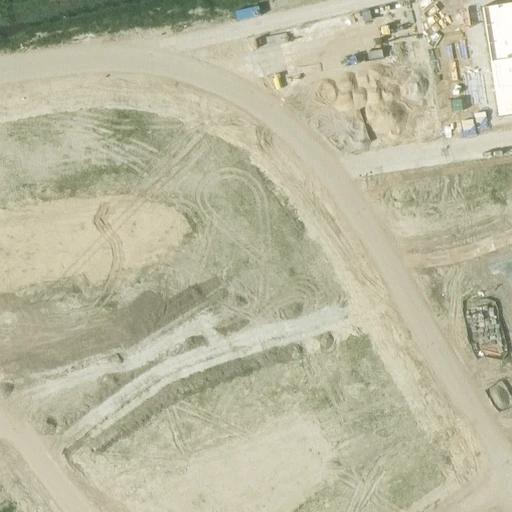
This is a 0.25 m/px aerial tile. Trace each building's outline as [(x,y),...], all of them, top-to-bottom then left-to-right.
[(511,4),(479,10),(496,119),(511,116),(511,4)] [(106,121),(103,157),(125,159),(128,119),(113,118),(113,121),(106,121)] [(69,143),(67,168),(81,169),(82,160),(103,161),(103,157),(106,121),(84,119),(82,144),(69,143)] [(128,119),(125,159),(147,161),(149,124),(142,123),(142,120),(128,119)] [(147,161),(146,165),(167,166),(167,176),(181,177),(183,151),(170,150),(172,126),(149,124),(147,161)] [(40,128),(18,132),(24,168),(24,172),(45,168),(47,178),(61,175),(57,150),(44,152),(40,128)] [(10,130),(0,131),(0,157),(2,172),(24,168),(18,132),(11,133),(10,130)] [(205,164),(187,182),(196,192),(203,186),(218,201),(221,198),(248,173),(232,157),(214,173),(205,164)] [(248,173),(221,198),(236,214),(265,186),(255,176),(252,178),(248,173)] [(265,186),(236,214),(250,230),(277,205),(272,199),(275,197),(265,186)] [(131,199),(123,201),(125,213),(134,211),(131,199)] [(20,202),(8,204),(10,213),(22,210),(20,202)] [(8,204),(0,205),(0,215),(10,213),(8,204)] [(250,230),(248,232),(262,248),(255,254),(264,264),(286,250),(275,238),(293,221),(277,205),(250,230)] [(134,211),(125,213),(128,225),(136,223),(134,211)] [(176,221),(163,224),(165,233),(178,231),(176,221)] [(163,224),(150,226),(153,236),(165,233),(163,224)] [(205,226),(198,231),(204,241),(212,237),(205,226)] [(139,229),(129,231),(132,244),(141,241),(139,229)] [(212,237),(204,241),(210,252),(218,247),(212,237)] [(141,241),(132,244),(134,256),(144,254),(141,241)] [(202,250),(183,262),(203,293),(222,281),(202,250)] [(223,255),(216,260),(222,270),(230,266),(223,255)] [(111,261),(98,264),(100,273),(113,271),(111,261)] [(183,262),(165,273),(184,305),(203,293),(183,262)] [(165,273),(146,285),(166,316),(184,305),(165,273)] [(67,274),(55,277),(57,287),(69,284),(67,274)] [(55,277),(42,280),(44,290),(57,287),(55,277)] [(25,283),(12,286),(14,296),(27,293),(25,283)] [(146,285),(128,296),(148,328),(148,327),(166,316),(146,285)] [(128,296),(107,309),(127,341),(148,328),(128,296)] [(88,309),(67,316),(79,351),(101,344),(88,309)] [(67,316),(47,323),(59,358),(79,351),(67,316)] [(47,323),(26,331),(38,366),(59,358),(47,323)] [(26,331),(6,338),(18,373),(19,373),(19,372),(38,366),(26,331)] [(327,336),(302,344),(311,360),(320,355),(331,373),(334,371),(365,352),(354,332),(333,345),(327,336)] [(6,338),(0,339),(0,379),(18,373),(6,338)] [(365,352),(334,371),(345,389),(380,368),(372,356),(369,358),(365,352)] [(285,355),(263,362),(275,397),(296,390),(285,355)] [(263,362),(243,369),(255,404),(275,397),(263,362)] [(380,368),(345,389),(356,408),(388,389),(384,383),(387,381),(380,368)] [(223,375),(222,375),(234,411),(255,404),(243,369),(223,375)] [(222,375),(199,383),(211,418),(234,411),(222,375)] [(308,375),(299,378),(302,387),(312,384),(308,375)] [(356,408),(353,410),(364,428),(356,433),(363,445),(385,432),(378,421),(399,408),(388,389),(356,408)] [(173,392),(155,406),(177,436),(195,422),(173,392)] [(316,399),(307,405),(312,413),(321,407),(316,399)] [(155,406),(137,419),(160,448),(177,436),(155,406)] [(321,407),(312,413),(317,421),(326,416),(321,407)] [(296,414),(284,420),(290,429),(301,422),(296,414)] [(137,419),(120,431),(142,461),(160,448),(137,419)] [(284,420),(273,427),(279,436),(290,429),(284,420)] [(103,443),(102,444),(125,474),(142,461),(120,431),(103,444),(103,443)] [(257,433),(246,440),(251,448),(262,442),(257,433)] [(389,438),(367,452),(375,464),(383,459),(395,476),(432,451),(424,439),(421,441),(416,435),(396,448),(389,438)] [(246,440),(235,447),(240,455),(251,448),(246,440)] [(102,444),(83,458),(105,488),(125,474),(102,444)] [(432,451),(395,476),(407,494),(399,499),(407,511),(429,497),(421,486),(441,472),(437,466),(440,464),(432,451)] [(205,452),(195,460),(201,468),(211,460),(205,452)] [(195,460),(184,468),(190,476),(201,468),(195,460)] [(336,476),(325,483),(330,492),(341,485),(336,476)] [(171,478),(160,486),(166,494),(177,486),(171,478)] [(325,483),(314,490),(319,499),(330,492),(325,483)] [(160,486),(150,493),(156,501),(166,494),(160,486)] [(186,511),(192,508),(180,492),(152,511),(186,511)] [(143,498),(132,506),(136,511),(141,511),(149,506),(143,498)] [(373,511),(363,499),(345,511),(373,511)] [(301,502),(290,509),(292,511),(304,511),(307,511),(301,502)]
